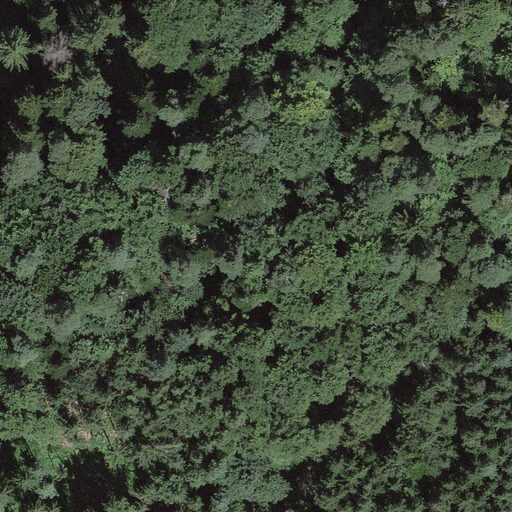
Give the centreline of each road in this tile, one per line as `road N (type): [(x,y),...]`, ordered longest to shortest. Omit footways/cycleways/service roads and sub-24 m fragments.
road 1 (track): [(255,511),(312,418),(345,259),(347,87),(358,26),(384,0)]
road 2 (track): [(358,26),(0,240)]
road 3 (track): [(450,511),(312,418)]
